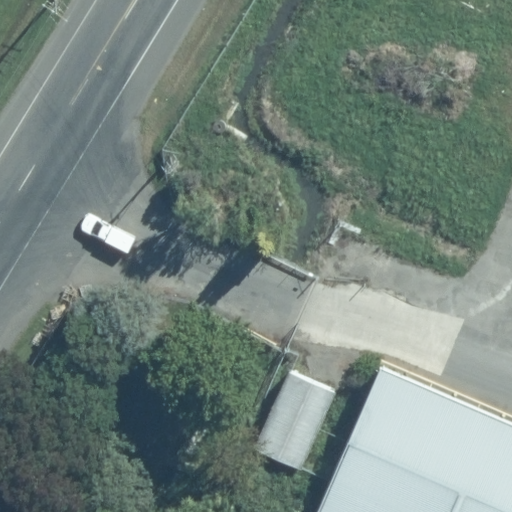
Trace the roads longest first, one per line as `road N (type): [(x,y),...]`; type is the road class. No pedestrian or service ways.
road 1 (unknown): [(30,164),(511,370)]
road 2 (tertiary): [(0,215),(130,0)]
